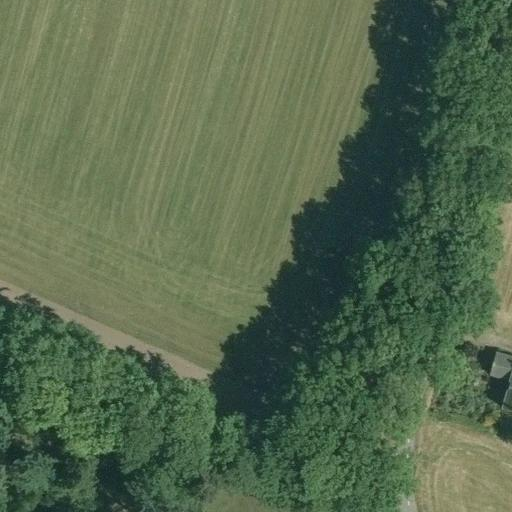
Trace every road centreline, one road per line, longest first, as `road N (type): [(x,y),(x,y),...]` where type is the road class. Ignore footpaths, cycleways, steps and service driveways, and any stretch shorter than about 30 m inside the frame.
road 1 (tertiary): [(404,511),(409,391),(511,12)]
road 2 (track): [(319,511),(0,366)]
